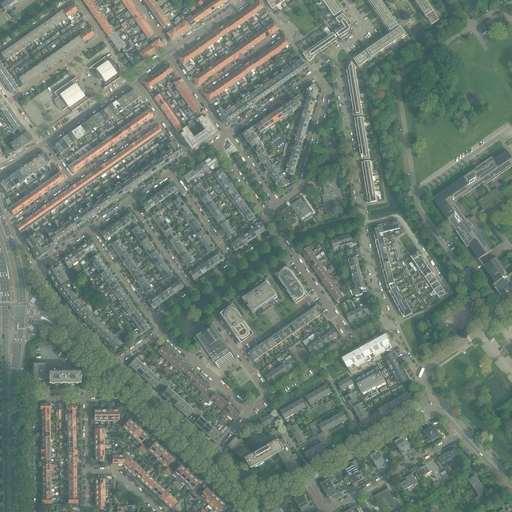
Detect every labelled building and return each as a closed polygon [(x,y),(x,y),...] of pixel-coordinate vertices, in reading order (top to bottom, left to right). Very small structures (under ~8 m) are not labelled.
[(132,1),(131,0),(125,0),(123,2),(124,4),(120,7),(121,9),(132,1)] [(155,1),(148,6),(151,10),(162,2),(160,0),(156,3),(155,1)] [(215,0),(212,0),(211,1),(216,9),(220,6),(215,0)] [(267,0),(266,1),(267,2),(272,9),(276,6),(271,0),(267,0)] [(330,0),(325,4),(328,8),(335,3),(332,0),(330,0)] [(390,15),(390,14),(391,13),(385,6),(384,6),(384,5),(385,5),(381,0),(367,0),(390,31),(398,26),(399,25),(397,23),(396,23),(395,22),(396,22),(391,14),(390,15)] [(415,0),(422,11),(432,25),(439,20),(430,6),(429,6),(430,5),(428,2),(427,2),(425,0),(415,0)] [(10,8),(5,1),(0,4),(5,11),(10,8)] [(135,4),(132,1),(121,9),(122,10),(126,8),(128,9),(135,4)] [(211,1),(207,4),(212,12),(216,9),(211,1)] [(259,1),(255,4),(259,11),(262,9),(264,12),(266,10),(259,1)] [(162,2),(151,10),(153,13),(160,8),(159,7),(163,4),(162,2)] [(95,3),(89,8),(92,13),(98,8),(95,3)] [(328,8),(331,12),(338,7),(335,3),(328,8)] [(135,4),(128,9),(129,11),(125,14),(126,16),(137,8),(135,4)] [(207,4),(203,7),(208,15),(212,12),(207,4)] [(250,8),(255,14),(257,12),(259,15),(261,14),(259,11),(255,4),(250,8)] [(73,5),(68,8),(72,14),(77,11),(73,5)] [(160,8),(153,13),(156,17),(167,9),(165,7),(161,10),(160,8)] [(203,7),(199,9),(204,17),(208,15),(203,7)] [(338,7),(331,12),(334,16),(341,12),(338,7)] [(68,8),(63,12),(67,18),(72,14),(68,8)] [(102,13),(98,8),(92,13),(95,18),(102,13)] [(140,12),(137,8),(126,16),(127,18),(132,15),(133,17),(140,12)] [(250,8),(246,11),(253,20),(254,19),(252,17),(255,15),(255,14),(250,8)] [(164,14),(168,11),(167,9),(156,17),(158,21),(165,16),(164,14)] [(199,9),(195,12),(200,20),(204,17),(199,9)] [(246,11),(241,14),(246,21),(249,19),(251,22),(253,20),(246,11)] [(133,17),(134,18),(130,21),(131,23),(142,15),(140,12),(133,17)] [(195,12),(191,15),(196,23),(200,20),(195,12)] [(102,13),(95,18),(99,23),(105,18),(107,17),(105,15),(103,16),(102,13)] [(241,14),(237,18),(244,27),(245,26),(243,23),(246,21),(241,14)] [(342,14),(335,19),(338,23),(345,18),(342,14)] [(145,19),(142,15),(131,23),(132,25),(137,22),(138,24),(145,19)] [(166,18),(165,16),(158,21),(161,24),(172,16),(171,15),(166,18)] [(191,15),(186,18),(192,26),(195,24),(196,24),(196,23),(191,15)] [(172,16),(161,24),(163,28),(170,23),(169,21),(173,18),(172,16)] [(184,16),(182,18),(185,22),(183,23),(188,30),(192,27),(184,16)] [(105,18),(99,23),(102,28),(109,23),(105,18)] [(237,18),(232,21),(237,27),(240,26),(242,28),(244,27),(237,18)] [(347,30),(349,29),(348,26),(350,25),(345,18),(338,23),(341,27),(339,29),(344,36),(348,33),(347,30)] [(138,24),(139,26),(135,29),(136,31),(147,23),(145,19),(138,24)] [(271,21),(272,24),(270,26),(275,32),(279,29),(272,20),(271,21)] [(489,29),(489,30),(492,34),(506,25),(502,20),(489,29)] [(178,21),(176,22),(184,33),(188,30),(183,23),(181,25),(178,21)] [(234,29),(237,27),(232,21),(228,24),(234,33),(236,32),(234,29)] [(176,22),(174,23),(177,27),(175,29),(180,36),(184,33),(176,22)] [(109,23),(102,28),(106,32),(112,28),(109,23)] [(150,26),(147,23),(136,31),(138,32),(142,29),(143,31),(150,26)] [(227,23),(223,26),(228,33),(230,31),(232,34),(234,33),(228,24),(227,23)] [(268,23),(266,24),(268,27),(265,29),(269,35),(270,36),(275,32),(270,26),(268,23)] [(144,33),(140,36),(141,38),(153,30),(150,26),(143,31),(144,33)] [(170,26),(169,27),(176,38),(180,36),(175,29),(173,30),(170,26)] [(223,26),(218,30),(225,39),(227,38),(225,35),(228,33),(223,26)] [(170,33),(168,34),(172,40),(174,40),(176,38),(169,27),(167,28),(170,33)] [(377,42),(372,45),(373,46),(369,49),(369,48),(364,51),(365,52),(354,60),(359,67),(401,38),(402,39),(406,36),(401,27),(386,37),(385,36),(381,40),(382,41),(378,43),(377,42)] [(112,28),(106,32),(109,37),(115,33),(112,28)] [(260,28),(258,29),(265,38),(269,35),(265,29),(265,28),(262,30),(260,28)] [(90,29),(85,32),(89,39),(94,35),(90,29)] [(257,30),(258,33),(256,35),(260,41),(265,38),(258,29),(257,30)] [(339,29),(335,32),(339,39),(344,36),(339,29)] [(155,34),(153,30),(141,38),(143,40),(147,37),(148,39),(149,38),(150,37),(155,34)] [(214,33),(219,39),(221,37),(223,40),(225,39),(218,30),(214,33)] [(85,32),(80,36),(84,42),(89,39),(85,32)] [(115,48),(114,48),(115,50),(116,49),(116,50),(117,49),(119,51),(126,46),(116,32),(115,33),(109,37),(108,38),(109,39),(108,39),(109,41),(110,41),(111,40),(112,42),(111,43),(112,44),(111,44),(112,45),(113,45),(114,44),(115,46),(114,47),(115,48)] [(214,33),(210,36),(216,46),(218,45),(216,42),(219,40),(219,39),(214,33)] [(332,33),(328,36),(333,43),(337,40),(332,33)] [(155,34),(150,37),(152,39),(153,38),(160,49),(163,47),(164,46),(159,40),(157,41),(155,37),(157,36),(155,34)] [(251,34),(249,35),(256,44),(260,41),(256,35),(253,37),(251,34)] [(249,39),(247,41),(251,48),(256,44),(249,35),(248,36),(249,39)] [(210,36),(205,40),(210,46),(213,44),(215,47),(216,46),(210,36)] [(328,36),(324,39),(329,46),(333,43),(328,36)] [(150,37),(149,38),(151,40),(154,44),(152,45),(157,52),(160,49),(153,38),(152,39),(150,37)] [(285,38),(280,41),(285,47),(288,46),(289,48),(291,47),(285,38)] [(70,41),(71,42),(75,49),(78,47),(79,47),(74,40),(73,39),(70,41)] [(324,39),(319,42),(324,49),(329,46),(324,39)] [(205,40),(201,43),(207,52),(209,51),(207,48),(210,46),(205,40)] [(240,42),(241,42),(247,51),(251,48),(247,41),(244,43),(242,40),(240,42)] [(276,44),(276,45),(280,51),(283,49),(285,51),(287,50),(285,47),(280,41),(276,44)] [(147,42),(145,44),(153,55),(157,52),(152,45),(150,47),(147,42)] [(241,46),(238,48),(243,55),(247,51),(241,42),(239,43),(241,46)] [(319,42),(315,45),(320,52),(324,49),(319,42)] [(201,43),(196,46),(201,53),(204,51),(206,53),(207,52),(201,43)] [(130,44),(122,50),(134,68),(140,64),(132,52),(128,55),(126,51),(132,47),(130,44)] [(145,44),(143,45),(146,49),(144,50),(149,57),(153,55),(145,44)] [(280,56),(278,53),(281,51),(280,51),(276,45),(272,48),(278,57),(280,56)] [(315,45),(311,48),(316,55),(320,52),(315,45)] [(200,57),(198,55),(201,53),(196,46),(192,49),(198,58),(200,57)] [(233,47),(232,48),(238,58),(243,55),(238,48),(235,50),(233,47)] [(137,49),(139,52),(145,60),(149,57),(144,50),(142,52),(139,48),(137,49)] [(232,52),(229,54),(233,60),(234,61),(238,58),(232,48),(230,50),(232,52)] [(272,48),(267,51),(272,57),(275,56),(276,58),(278,57),(272,48)] [(311,48),(307,51),(312,58),(316,55),(311,48)] [(137,49),(132,52),(140,64),(145,60),(139,52),(137,49)] [(192,49),(187,52),(191,58),(192,59),(195,57),(197,60),(198,58),(192,49)] [(271,62),(269,59),(272,57),(267,51),(263,54),(269,63),(271,62)] [(307,51),(302,54),(307,61),(308,61),(308,62),(312,59),(312,58),(307,51)] [(189,60),(191,58),(187,52),(182,55),(188,63),(189,64),(191,63),(189,60)] [(224,53),(222,54),(229,63),(233,60),(229,54),(226,55),(224,53)] [(222,58),(220,60),(224,67),(229,63),(222,54),(221,55),(222,58)] [(263,54),(258,57),(263,64),(265,62),(267,65),(269,63),(263,54)] [(179,57),(179,59),(188,72),(192,69),(195,67),(193,65),(191,67),(190,66),(187,68),(185,65),(188,63),(182,55),(179,57)] [(96,70),(97,70),(96,71),(98,73),(97,74),(97,75),(98,76),(98,77),(99,78),(100,79),(100,80),(101,80),(102,79),(104,82),(105,81),(105,82),(105,83),(105,84),(105,85),(105,86),(104,87),(104,88),(104,89),(120,78),(120,77),(119,78),(116,73),(118,72),(118,71),(118,72),(118,70),(117,70),(117,69),(117,68),(116,67),(116,66),(115,65),(114,64),(114,63),(113,63),(112,62),(111,61),(110,61),(111,61),(110,61),(108,63),(105,58),(106,57),(105,57),(89,68),(89,69),(89,68),(91,69),(92,69),(93,69),(95,69),(96,69),(96,70)] [(260,66),(263,64),(258,57),(254,60),(260,69),(260,70),(262,68),(260,66)] [(215,59),(213,60),(220,70),(224,67),(220,60),(217,62),(215,59)] [(295,59),(293,60),(301,71),(303,69),(304,69),(305,68),(306,67),(301,60),(297,62),(295,59)] [(211,62),(213,64),(211,66),(215,73),(220,70),(213,60),(211,62)] [(253,60),(249,63),(253,69),(256,68),(258,70),(260,69),(254,60),(253,60)] [(291,61),(294,64),(291,66),(296,74),(297,74),(299,73),(299,72),(301,71),(293,60),(291,61)] [(283,61),(281,62),(284,66),(292,77),(294,76),(296,75),(296,74),(291,66),(288,68),(286,65),(283,61)] [(346,67),(346,68),(347,70),(355,69),(356,68),(351,61),(348,64),(347,64),(347,65),(347,66),(346,66),(346,67)] [(251,71),(253,69),(249,63),(244,66),(251,75),(252,74),(251,71)] [(169,65),(165,67),(172,76),(176,73),(170,65),(169,65)] [(206,65),(204,67),(211,76),(215,73),(211,66),(208,68),(206,65)] [(244,66),(239,69),(240,70),(244,76),(247,74),(249,77),(251,75),(244,66)] [(282,68),(284,71),(281,73),(287,81),(287,80),(288,80),(289,79),(292,77),(284,66),(282,68)] [(165,67),(161,70),(161,71),(165,77),(168,75),(170,78),(172,76),(165,67)] [(204,67),(202,68),(204,71),(201,73),(202,73),(206,79),(211,76),(204,67)] [(242,78),(245,76),(244,76),(240,70),(235,73),(242,82),(244,81),(242,78)] [(163,79),(166,77),(165,77),(161,71),(157,74),(163,83),(165,82),(163,79)] [(196,74),(197,76),(202,83),(207,80),(206,79),(202,73),(199,75),(197,72),(196,74)] [(276,72),(274,73),(282,84),(284,82),(285,82),(286,82),(286,81),(287,81),(281,73),(278,75),(276,72)] [(21,75),(22,77),(27,84),(30,82),(25,75),(24,73),(21,75)] [(235,73),(231,76),(236,83),(238,81),(240,84),(242,82),(235,73)] [(275,78),(272,80),(277,87),(278,87),(280,86),(280,85),(282,84),(274,73),(272,74),(275,78)] [(157,74),(152,77),(156,83),(157,84),(160,82),(161,84),(163,83),(157,74)] [(193,75),(191,77),(197,85),(199,85),(202,83),(197,76),(195,78),(193,75)] [(156,88),(154,85),(156,83),(152,77),(152,76),(147,79),(152,86),(154,89),(156,88)] [(233,85),(236,83),(231,76),(226,79),(233,89),(235,87),(233,85)] [(58,97),(54,100),(55,100),(55,101),(55,102),(55,103),(56,104),(56,105),(57,106),(58,107),(58,108),(59,109),(60,109),(61,110),(62,111),(69,106),(73,111),(72,111),(72,112),(91,98),(90,98),(89,98),(88,97),(87,97),(86,97),(85,97),(84,96),(84,95),(83,93),(84,92),(83,91),(83,90),(82,89),(82,88),(81,87),(80,87),(80,86),(78,87),(77,85),(76,85),(76,84),(76,83),(76,82),(76,80),(76,79),(77,78),(77,77),(54,93),(54,94),(55,93),(58,97)] [(170,84),(171,86),(174,84),(176,87),(182,83),(183,82),(179,78),(175,81),(170,84)] [(144,82),(144,84),(149,92),(151,91),(149,88),(152,86),(147,79),(144,82)] [(226,79),(222,82),(227,89),(229,87),(231,90),(233,89),(226,79)] [(267,79),(265,80),(272,91),(275,89),(277,88),(277,87),(272,80),(269,82),(267,79)] [(263,81),(265,84),(262,86),(268,94),(269,94),(270,93),(270,92),(272,91),(265,80),(263,81)] [(308,92),(316,95),(317,91),(311,81),(304,86),(306,90),(307,90),(308,91),(308,92)] [(226,94),(224,91),(227,89),(222,82),(217,86),(224,95),(226,94)] [(177,90),(175,92),(176,94),(185,87),(182,83),(176,87),(175,87),(177,90)] [(268,94),(262,86),(259,88),(257,85),(255,86),(263,97),(265,96),(266,96),(267,95),(267,94),(268,94)] [(217,86),(213,89),(217,95),(218,95),(220,93),(222,96),(224,95),(217,86)] [(256,91),(253,93),(258,101),(259,100),(261,99),(263,97),(255,86),(253,88),(256,91)] [(180,94),(182,96),(188,92),(185,87),(176,94),(177,96),(180,94)] [(213,88),(208,91),(213,98),(215,101),(216,99),(215,97),(217,95),(213,89),(213,88)] [(136,101),(139,105),(140,106),(144,102),(141,97),(135,90),(133,89),(130,92),(136,101)] [(210,100),(213,98),(208,91),(204,94),(204,95),(210,104),(212,102),(210,100)] [(130,92),(125,95),(132,104),(134,108),(139,105),(136,101),(130,92)] [(182,96),(184,99),(181,101),(182,103),(192,96),(188,92),(182,96)] [(248,92),(246,93),(253,104),(256,102),(257,101),(258,101),(253,93),(250,95),(248,92)] [(161,93),(154,98),(157,103),(164,98),(161,93)] [(246,93),(244,94),(246,98),(243,100),(249,107),(250,107),(251,106),(251,105),(253,104),(246,93)] [(125,95),(121,98),(127,107),(130,111),(134,108),(132,104),(125,95)] [(301,99),(299,95),(291,100),(296,107),(299,105),(298,103),(300,102),(299,100),(301,99)] [(186,103),(188,105),(195,101),(192,96),(182,103),(183,105),(186,103)] [(127,107),(121,98),(116,101),(126,115),(129,113),(125,108),(127,107)] [(164,98),(157,103),(160,107),(167,102),(164,98)] [(238,98),(236,100),(244,110),(246,109),(247,109),(248,108),(248,107),(249,107),(243,100),(240,102),(238,98)] [(237,104),(234,106),(239,114),(240,114),(242,113),(242,112),(244,110),(236,100),(235,101),(237,104)] [(291,100),(286,104),(292,111),(296,108),(296,107),(291,100)] [(116,101),(112,104),(118,113),(121,111),(124,116),(126,115),(116,101)] [(195,101),(188,105),(190,108),(187,110),(188,112),(198,105),(195,101)] [(167,102),(160,107),(163,111),(170,106),(167,102)] [(112,104),(107,108),(117,122),(122,118),(118,113),(112,104)] [(286,104),(282,107),(287,114),(292,111),(286,104)] [(198,105),(188,112),(190,114),(192,112),(194,115),(195,114),(201,110),(198,105)] [(219,105),(214,109),(224,124),(230,121),(224,112),(219,105)] [(229,105),(227,106),(228,108),(235,117),(237,116),(239,115),(239,114),(234,106),(231,108),(229,105)] [(173,110),(170,106),(163,111),(166,115),(173,110)] [(282,107),(277,110),(283,117),(287,114),(282,107)] [(114,121),(113,121),(114,123),(117,122),(107,108),(103,111),(109,120),(112,118),(114,121)] [(228,108),(226,109),(226,110),(224,112),(230,121),(230,120),(231,120),(232,119),(235,117),(228,108)] [(144,113),(149,120),(153,117),(153,115),(149,109),(144,113)] [(197,117),(194,119),(196,120),(205,114),(202,109),(201,110),(195,114),(197,117)] [(173,110),(166,115),(169,120),(176,115),(173,110)] [(277,110),(273,113),(278,121),(283,117),(277,110)] [(11,111),(4,115),(3,117),(5,120),(13,114),(11,111)] [(103,111),(98,114),(105,123),(107,121),(110,124),(111,123),(109,120),(103,111)] [(144,113),(140,116),(145,123),(149,120),(144,113)] [(273,113),(268,116),(274,124),(278,121),(273,113)] [(7,123),(9,122),(16,117),(13,114),(5,120),(7,123)] [(98,114),(94,117),(104,131),(108,128),(105,123),(98,114)] [(195,121),(197,124),(190,128),(191,130),(187,133),(184,128),(178,133),(179,133),(180,135),(187,145),(187,146),(191,152),(192,153),(218,135),(218,133),(214,127),(213,127),(206,117),(204,115),(205,114),(196,120),(195,121)] [(179,119),(176,115),(169,120),(172,124),(179,119)] [(140,116),(136,119),(141,126),(145,123),(140,116)] [(268,116),(264,119),(269,127),(274,124),(268,116)] [(94,117),(89,120),(99,134),(104,131),(94,117)] [(136,119),(132,122),(137,129),(141,126),(136,119)] [(179,119),(172,124),(175,128),(182,123),(179,119)] [(264,119),(259,122),(265,130),(269,127),(264,119)] [(96,135),(94,136),(95,137),(99,134),(89,120),(85,124),(90,131),(93,130),(96,135)] [(132,122),(127,125),(132,132),(137,129),(132,122)] [(259,122),(255,126),(257,129),(260,133),(265,130),(259,122)] [(182,123),(175,128),(178,133),(184,128),(185,128),(182,123)] [(88,133),(90,131),(85,124),(80,127),(87,137),(89,135),(88,133)] [(127,125),(123,128),(128,135),(132,132),(127,125)] [(159,125),(155,128),(160,135),(165,132),(160,126),(159,125)] [(22,126),(18,129),(22,135),(23,135),(28,143),(31,141),(32,140),(22,126)] [(80,127),(76,130),(81,138),(84,136),(85,138),(87,137),(80,127)] [(123,128),(119,130),(124,138),(128,135),(123,128)] [(155,128),(151,131),(156,138),(160,135),(155,128)] [(253,134),(253,133),(252,132),(250,129),(242,134),(245,139),(253,134)] [(79,139),(81,138),(76,130),(71,133),(77,141),(78,143),(80,142),(79,139)] [(119,130),(115,133),(120,141),(124,138),(119,130)] [(151,131),(147,134),(152,141),(156,138),(151,131)] [(337,142),(336,132),(322,134),(323,134),(324,140),(326,140),(327,149),(325,150),(326,155),(331,154),(332,154),(333,154),(336,153),(335,148),(334,142),(335,142),(337,142)] [(74,143),(77,141),(71,133),(67,136),(74,147),(76,145),(74,143)] [(115,133),(111,136),(115,144),(120,141),(115,133)] [(285,143),(286,139),(282,133),(281,134),(276,137),(274,139),(269,143),(278,155),(282,153),(285,143)] [(147,134),(143,137),(148,144),(152,141),(147,134)] [(253,134),(245,139),(249,143),(256,138),(253,134)] [(22,135),(17,139),(17,137),(16,135),(14,137),(22,147),(28,143),(23,135),(22,135)] [(68,147),(70,145),(72,148),(74,147),(67,136),(62,139),(68,147)] [(111,136),(106,139),(111,147),(115,144),(111,136)] [(14,137),(12,138),(14,140),(15,141),(10,144),(15,152),(22,147),(14,137)] [(143,137),(138,140),(143,147),(148,144),(143,137)] [(256,138),(249,143),(252,148),(259,143),(256,138)] [(65,151),(69,148),(68,147),(62,139),(58,143),(66,154),(68,153),(67,151),(66,151),(65,151)] [(106,139),(102,142),(107,149),(111,147),(106,139)] [(138,140),(134,143),(139,150),(143,147),(138,140)] [(102,142),(98,145),(103,152),(107,149),(102,142)] [(183,158),(181,155),(172,142),(167,146),(169,150),(175,158),(176,158),(178,161),(183,158)] [(54,145),(54,147),(63,160),(68,156),(66,154),(58,143),(54,145)] [(134,143),(130,146),(135,153),(139,150),(134,143)] [(259,143),(252,148),(255,152),(262,147),(259,143)] [(98,145),(94,148),(99,155),(103,152),(98,145)] [(130,146),(126,149),(131,156),(135,153),(130,146)] [(264,150),(265,149),(263,147),(262,147),(255,152),(258,157),(265,152),(264,150)] [(94,148),(89,151),(94,158),(99,155),(94,148)] [(126,149),(121,152),(126,159),(131,156),(126,149)] [(175,158),(169,150),(167,152),(166,151),(164,152),(171,162),(173,160),(174,160),(175,159),(175,158)] [(89,151),(85,154),(90,161),(94,158),(89,151)] [(163,156),(161,157),(166,165),(167,165),(168,164),(169,163),(171,162),(164,152),(163,151),(161,152),(163,156)] [(433,198),(467,247),(469,246),(479,259),(492,250),(471,221),(487,210),(492,218),(510,206),(497,188),(492,192),(487,184),(511,166),(511,157),(507,151),(494,160),(492,158),(433,198)] [(46,153),(44,152),(41,155),(47,164),(48,163),(50,162),(53,167),(55,165),(46,153)] [(121,152),(117,155),(122,162),(126,159),(121,152)] [(265,152),(258,157),(259,158),(258,159),(260,161),(268,156),(265,152)] [(85,154),(81,157),(86,164),(90,161),(85,154)] [(41,155),(36,158),(42,167),(43,166),(46,165),(48,167),(50,166),(48,163),(47,164),(41,155)] [(117,155),(113,158),(118,165),(122,162),(117,155)] [(210,156),(210,157),(208,158),(215,168),(217,170),(220,168),(220,167),(220,166),(220,165),(213,155),(212,155),(210,156)] [(156,156),(154,157),(161,168),(164,167),(165,166),(166,165),(161,157),(158,159),(156,156)] [(268,156),(260,161),(262,164),(262,163),(263,165),(271,160),(268,156)] [(81,157),(77,160),(82,167),(86,164),(81,157)] [(154,157),(152,159),(154,162),(151,164),(157,171),(158,171),(159,170),(161,168),(154,157)] [(45,169),(43,166),(42,167),(36,158),(32,161),(38,170),(39,170),(41,168),(43,170),(45,169)] [(113,158),(109,161),(114,168),(118,165),(113,158)] [(205,159),(206,160),(204,161),(212,173),(214,172),(213,170),(215,168),(208,158),(205,159)] [(77,160),(72,163),(77,170),(82,167),(77,160)] [(271,160),(263,165),(265,166),(264,167),(266,169),(273,164),(271,160)] [(32,161),(27,164),(34,173),(37,171),(39,174),(40,173),(41,172),(39,170),(38,170),(32,161)] [(109,161),(105,164),(110,170),(114,168),(109,161)] [(200,164),(208,176),(212,173),(204,161),(202,162),(200,163),(200,164)] [(157,171),(151,164),(149,166),(146,162),(145,164),(152,175),(154,173),(155,173),(156,172),(157,171)] [(72,163),(68,166),(72,173),(74,173),(77,170),(72,163)] [(36,175),(34,173),(27,164),(23,167),(29,176),(30,176),(32,174),(34,177),(36,175)] [(105,164),(100,167),(105,173),(110,170),(105,164)] [(145,168),(142,170),(147,178),(148,178),(150,177),(150,176),(152,175),(145,164),(143,165),(145,168)] [(197,166),(195,167),(204,179),(208,176),(200,164),(199,164),(197,166)] [(273,164),(266,169),(267,172),(268,171),(269,173),(276,168),(273,164)] [(30,180),(32,178),(30,176),(29,176),(23,167),(18,171),(25,180),(25,179),(28,177),(30,180)] [(100,167),(96,169),(101,176),(105,173),(100,167)] [(204,179),(195,167),(192,168),(193,169),(191,170),(199,182),(204,179)] [(286,169),(289,170),(288,175),(293,176),(295,169),(287,167),(286,169)] [(276,168),(269,173),(270,175),(271,178),(279,172),(276,168)] [(96,169),(92,172),(97,179),(101,176),(96,169)] [(137,169),(135,170),(143,181),(145,180),(146,180),(147,179),(147,178),(142,170),(139,172),(137,169)] [(220,169),(213,174),(216,179),(223,174),(222,172),(222,171),(221,170),(220,169)] [(135,170),(133,172),(135,175),(133,177),(138,185),(139,184),(140,183),(141,183),(143,181),(135,170)] [(187,172),(187,173),(195,185),(199,182),(191,170),(190,171),(189,171),(187,172)] [(25,183),(27,182),(25,179),(25,180),(18,171),(14,174),(20,183),(21,182),(23,180),(25,183)] [(55,175),(60,182),(64,180),(64,178),(60,172),(55,175)] [(92,172),(88,175),(93,182),(97,179),(92,172)] [(279,172),(271,178),(273,180),(274,180),(275,181),(282,176),(279,172)] [(183,175),(183,176),(182,176),(188,185),(187,186),(189,189),(195,185),(187,173),(185,174),(183,175)] [(14,174),(9,177),(16,186),(16,185),(19,184),(21,186),(23,185),(21,182),(20,183),(14,174)] [(227,178),(226,178),(226,177),(225,176),(223,174),(216,179),(219,183),(227,178)] [(55,175),(51,178),(56,185),(60,182),(55,175)] [(88,175),(83,178),(88,185),(93,182),(88,175)] [(128,176),(126,177),(133,188),(135,186),(136,186),(137,185),(138,185),(133,177),(130,179),(128,176)] [(276,183),(275,183),(277,186),(285,180),(282,176),(275,181),(276,183)] [(16,189),(18,188),(16,185),(16,186),(9,177),(5,180),(11,189),(12,188),(14,187),(16,189)] [(126,177),(124,178),(126,182),(123,184),(129,191),(130,191),(131,190),(131,189),(133,188),(126,177)] [(51,178),(47,181),(52,188),(56,185),(51,178)] [(83,178),(79,181),(84,188),(88,185),(83,178)] [(227,178),(219,183),(222,188),(230,183),(228,181),(228,180),(228,179),(227,179),(227,178)] [(285,180),(277,186),(279,188),(280,189),(284,186),(285,187),(287,186),(286,185),(290,182),(291,181),(292,179),(288,178),(285,180)] [(332,195),(333,200),(332,200),(332,205),(342,203),(342,204),(342,203),(341,199),(342,199),(342,198),(341,198),(340,190),(338,191),(336,182),(336,178),(338,178),(330,179),(332,193),(333,193),(332,193),(333,193),(334,195),(332,195)] [(326,198),(323,199),(324,199),(326,211),(326,210),(330,209),(330,207),(330,205),(332,205),(332,200),(333,200),(332,195),(334,195),(333,193),(332,193),(333,193),(332,193),(330,179),(322,180),(322,181),(323,180),(325,194),(326,198)] [(5,180),(0,183),(6,192),(10,190),(12,193),(14,191),(12,188),(11,189),(5,180)] [(47,181),(43,184),(48,191),(52,188),(47,181)] [(79,181),(75,184),(80,191),(84,188),(79,181)] [(118,182),(116,184),(124,194),(126,193),(127,193),(128,192),(128,191),(129,191),(123,184),(121,185),(118,182)] [(194,190),(195,192),(202,187),(199,183),(193,188),(194,190)] [(232,187),(232,186),(232,185),(231,185),(230,183),(222,188),(225,192),(233,187),(232,187)] [(43,184),(39,187),(44,194),(48,191),(43,184)] [(75,184),(71,187),(76,194),(80,191),(75,184)] [(117,188),(114,190),(119,198),(120,197),(122,196),(124,194),(116,184),(114,185),(117,188)] [(167,187),(172,194),(175,192),(175,193),(177,192),(172,184),(171,184),(170,184),(168,185),(168,186),(167,187)] [(39,187),(34,190),(39,197),(44,194),(39,187)] [(71,187),(67,190),(72,197),(76,194),(71,187)] [(165,188),(163,190),(168,197),(172,194),(167,187),(166,187),(165,188)] [(202,187),(195,192),(197,195),(197,194),(198,196),(205,191),(202,187)] [(235,190),(235,189),(234,188),(233,188),(233,187),(225,192),(228,197),(236,192),(235,190)] [(119,198),(114,190),(111,192),(109,189),(107,190),(115,201),(117,199),(119,198)] [(34,190),(30,193),(35,200),(39,197),(34,190)] [(67,190),(62,193),(67,200),(72,197),(67,190)] [(105,191),(107,195),(105,197),(110,204),(111,204),(112,203),(112,202),(115,201),(107,190),(105,191)] [(160,191),(159,193),(164,200),(168,197),(163,190),(162,190),(161,191),(160,191)] [(198,196),(199,197),(201,200),(207,195),(205,191),(198,196)] [(238,194),(238,193),(237,192),(236,192),(228,197),(232,201),(239,196),(238,194)] [(30,193),(26,196),(31,203),(35,200),(30,193)] [(62,193),(58,196),(63,203),(67,200),(62,193)] [(155,195),(154,196),(159,203),(164,200),(159,193),(157,194),(156,194),(155,195)] [(100,195),(98,197),(105,207),(107,206),(108,206),(109,205),(109,204),(110,204),(105,197),(102,198),(100,195)] [(207,195),(201,200),(202,202),(203,202),(204,203),(210,199),(213,197),(212,195),(209,197),(207,195)] [(26,196),(22,199),(27,206),(31,203),(26,196)] [(58,196),(54,199),(59,206),(63,203),(58,196)] [(152,197),(150,199),(155,206),(157,208),(159,207),(157,204),(159,203),(154,196),(153,196),(152,197)] [(239,196),(232,201),(235,206),(242,200),(242,199),(241,198),(240,198),(239,196)] [(96,198),(98,201),(95,203),(101,211),(101,210),(102,210),(103,209),(105,207),(98,197),(96,198)] [(179,198),(173,202),(170,204),(172,206),(174,204),(175,206),(182,201),(181,199),(180,199),(179,198)] [(22,199),(17,202),(22,209),(27,206),(22,199)] [(54,199),(50,202),(55,209),(59,206),(54,199)] [(146,201),(146,202),(151,209),(155,206),(150,199),(148,200),(147,201),(146,201)] [(204,203),(205,205),(204,205),(206,207),(213,202),(210,199),(204,203)] [(291,206),(298,216),(302,213),(304,217),(311,212),(308,209),(309,209),(308,208),(307,206),(306,207),(301,199),(291,206)] [(242,200),(235,206),(238,210),(245,205),(244,203),(244,202),(243,201),(242,201),(242,200)] [(185,205),(184,204),(182,201),(175,206),(178,210),(185,205)] [(213,202),(206,207),(208,210),(208,209),(209,211),(215,206),(222,202),(221,201),(217,203),(216,203),(214,204),(213,202)] [(17,202),(13,205),(18,212),(22,209),(17,202)] [(50,202),(45,205),(50,212),(55,209),(50,202)] [(90,202),(88,203),(96,214),(98,212),(99,212),(100,212),(100,211),(101,211),(95,203),(93,205),(90,202)] [(142,204),(141,205),(147,213),(149,211),(148,210),(151,209),(146,202),(145,202),(144,202),(143,203),(142,204)] [(89,208),(86,210),(91,217),(92,217),(94,216),(94,215),(96,214),(88,203),(86,204),(89,208)] [(13,205),(9,208),(14,215),(18,212),(13,205)] [(45,205),(41,208),(46,215),(50,212),(45,205)] [(185,205),(178,210),(176,212),(177,213),(179,212),(181,214),(188,209),(186,207),(185,205)] [(245,205),(238,210),(241,214),(248,209),(248,208),(247,207),(246,207),(245,205)] [(215,206),(209,211),(210,213),(211,213),(212,215),(218,210),(215,206)] [(288,222),(287,222),(288,223),(290,226),(296,222),(294,219),(298,216),(291,206),(281,212),(287,220),(286,220),(288,222)] [(41,208),(37,211),(42,218),(46,215),(41,208)] [(81,208),(79,210),(87,221),(87,220),(89,219),(91,218),(91,217),(86,210),(83,211),(81,208)] [(189,211),(188,209),(181,214),(183,217),(190,213),(189,211)] [(248,209),(241,214),(244,219),(251,214),(250,212),(250,211),(249,210),(248,210),(248,209)] [(79,214),(77,216),(82,224),(83,224),(84,223),(84,222),(87,221),(79,210),(77,211),(79,214)] [(213,216),(212,216),(214,219),(221,214),(218,210),(212,215),(213,216)] [(37,211),(33,214),(38,221),(42,218),(37,211)] [(127,215),(126,215),(131,222),(134,220),(134,222),(136,220),(131,212),(130,213),(129,213),(127,214),(127,215)] [(152,217),(153,218),(153,219),(155,221),(162,216),(159,212),(152,217)] [(190,213),(183,217),(181,219),(182,221),(185,219),(186,221),(193,216),(191,214),(190,213)] [(33,214),(29,217),(34,224),(38,221),(33,214)] [(221,214),(214,219),(215,221),(216,221),(217,222),(223,218),(226,216),(225,214),(222,216),(221,214)] [(251,214),(244,219),(247,223),(254,218),(254,217),(253,216),(251,214)] [(72,215),(70,216),(77,227),(79,226),(80,226),(81,225),(82,224),(77,216),(74,218),(72,215)] [(124,217),(122,218),(127,225),(131,222),(126,215),(126,216),(125,216),(124,216),(124,217)] [(70,221),(67,223),(73,230),(74,230),(75,229),(77,227),(70,216),(68,217),(70,221)] [(162,216),(155,221),(156,224),(157,223),(158,225),(165,220),(162,216)] [(193,216),(186,221),(187,223),(185,225),(186,227),(189,225),(195,220),(194,219),(193,216)] [(29,217),(24,220),(29,227),(34,224),(29,217)] [(119,220),(118,221),(123,228),(127,225),(122,218),(122,219),(121,219),(120,219),(119,220)] [(217,222),(218,224),(217,224),(219,226),(226,221),(223,218),(217,222)] [(24,220),(20,223),(25,230),(29,227),(24,220)] [(165,220),(158,225),(159,226),(159,227),(160,229),(168,224),(165,220)] [(197,223),(196,221),(195,221),(195,220),(189,225),(190,227),(187,228),(189,230),(191,229),(198,224),(197,223)] [(62,221),(60,223),(68,234),(70,232),(71,232),(72,231),(73,230),(67,223),(65,225),(62,221)] [(114,224),(113,224),(118,231),(123,228),(118,221),(116,222),(115,222),(114,223),(114,224)] [(226,221),(219,226),(221,228),(222,230),(229,225),(226,221)] [(255,224),(256,226),(261,233),(262,233),(263,233),(264,232),(264,231),(265,230),(260,222),(258,223),(257,223),(255,224)] [(20,223),(16,226),(21,233),(25,230),(20,223)] [(58,224),(61,227),(58,229),(63,237),(64,236),(66,236),(66,235),(68,234),(60,223),(58,224)] [(111,226),(109,227),(114,234),(118,231),(113,224),(113,225),(112,225),(111,225),(111,226)] [(168,224),(160,229),(162,232),(163,232),(164,233),(171,228),(168,224)] [(198,224),(191,229),(194,232),(201,228),(199,225),(199,226),(198,224)] [(383,224),(377,226),(378,228),(375,229),(376,232),(373,232),(375,240),(381,239),(380,234),(385,233),(383,224)] [(222,230),(223,231),(224,234),(231,229),(229,225),(222,230)] [(138,226),(131,231),(134,235),(141,230),(140,228),(139,228),(138,226)] [(256,226),(252,229),(257,236),(258,235),(259,235),(260,234),(261,233),(256,226)] [(105,230),(110,237),(114,234),(109,227),(107,228),(106,229),(105,230)] [(53,228),(51,229),(59,240),(61,239),(63,238),(63,237),(58,229),(55,231),(53,228)] [(165,235),(164,235),(166,237),(174,232),(171,228),(164,233),(165,235)] [(201,228),(194,232),(197,236),(203,232),(202,230),(201,228)] [(49,231),(51,234),(48,236),(49,237),(53,242),(54,243),(55,243),(56,242),(59,240),(51,229),(49,231)] [(231,229),(224,234),(226,236),(228,237),(234,233),(231,229)] [(252,229),(247,232),(252,239),(253,239),(255,238),(255,237),(257,236),(252,229)] [(107,239),(110,237),(105,230),(104,231),(103,231),(102,232),(101,233),(100,233),(106,241),(108,240),(107,239)] [(141,230),(134,235),(137,240),(144,235),(143,233),(141,230)] [(36,241),(37,240),(41,237),(37,232),(35,234),(25,240),(26,241),(27,243),(28,244),(31,242),(32,243),(33,243),(33,242),(35,240),(36,241)] [(174,232),(166,237),(168,240),(169,241),(176,236),(179,235),(178,233),(175,235),(174,232)] [(203,232),(197,236),(199,240),(206,235),(204,233),(203,232)] [(247,232),(243,235),(248,242),(250,241),(252,240),(252,239),(247,232)] [(235,233),(233,235),(237,240),(234,241),(239,248),(240,248),(241,248),(242,247),(244,245),(239,238),(235,233)] [(344,236),(346,245),(353,242),(352,240),(352,239),(350,234),(344,236)] [(144,235),(137,240),(140,244),(147,238),(145,236),(144,235)] [(206,235),(199,240),(198,241),(200,245),(202,244),(208,239),(207,238),(208,238),(206,235)] [(243,235),(239,238),(244,245),(245,245),(246,244),(248,242),(243,235)] [(169,241),(170,243),(172,246),(179,241),(176,236),(169,241)] [(344,236),(337,238),(340,247),(346,245),(344,236)] [(33,242),(33,243),(32,243),(31,242),(28,244),(32,249),(42,242),(42,243),(43,242),(43,241),(41,237),(37,240),(36,241),(35,240),(33,242)] [(149,241),(147,238),(140,244),(143,248),(150,243),(149,241)] [(337,238),(331,240),(333,249),(340,247),(337,238)] [(208,239),(202,244),(204,248),(211,243),(210,240),(209,241),(208,239)] [(112,247),(114,250),(121,245),(118,240),(111,245),(112,247)] [(88,241),(85,243),(91,252),(95,248),(90,241),(88,242),(88,241)] [(179,241),(172,246),(174,248),(175,250),(182,245),(179,241)] [(231,242),(229,243),(235,252),(236,251),(237,251),(238,250),(238,249),(239,248),(234,241),(232,243),(231,242)] [(32,249),(35,254),(38,258),(52,249),(47,243),(44,245),(42,243),(42,242),(32,249)] [(83,246),(81,247),(86,255),(91,252),(85,243),(82,245),(83,246)] [(150,243),(143,248),(146,252),(153,247),(151,244),(150,243)] [(212,245),(213,245),(211,243),(204,248),(202,249),(205,253),(207,252),(214,247),(212,245)] [(325,244),(322,246),(327,255),(330,253),(325,244)] [(121,245),(114,250),(115,252),(116,252),(117,254),(126,247),(124,246),(123,247),(121,245)] [(176,251),(178,254),(185,249),(182,245),(175,250),(176,251)] [(79,248),(76,250),(82,258),(86,255),(81,247),(79,248)] [(117,254),(118,255),(119,258),(127,253),(125,250),(127,249),(126,247),(117,254)] [(153,247),(146,252),(148,256),(155,251),(154,249),(155,249),(153,247)] [(302,252),(305,257),(312,252),(309,247),(302,252)] [(185,249),(178,254),(179,256),(180,256),(181,258),(188,253),(185,249)] [(73,252),(72,253),(77,261),(82,258),(76,250),(73,252)] [(155,251),(148,256),(151,260),(159,255),(157,253),(155,251)] [(214,253),(215,255),(220,262),(221,261),(222,261),(223,260),(224,259),(219,251),(217,252),(216,251),(214,253)] [(419,251),(411,256),(414,261),(421,256),(422,255),(419,251)] [(312,252),(305,257),(306,257),(309,261),(309,262),(316,257),(315,257),(312,252)] [(68,255),(69,255),(67,257),(73,265),(77,261),(72,253),(71,253),(68,255)] [(127,253),(119,258),(121,260),(122,260),(123,262),(130,257),(127,253)] [(182,259),(182,260),(183,262),(191,257),(188,253),(181,258),(182,259)] [(357,261),(357,258),(352,259),(350,253),(349,253),(346,254),(343,255),(344,261),(349,260),(350,267),(359,265),(358,264),(359,264),(357,261)] [(90,260),(88,261),(89,263),(92,262),(93,264),(100,259),(100,258),(99,257),(98,256),(97,255),(94,258),(90,260)] [(160,258),(160,257),(159,255),(151,260),(154,264),(161,259),(160,258)] [(215,255),(211,258),(216,265),(217,264),(218,264),(219,263),(219,262),(220,262),(215,255)] [(414,261),(412,262),(414,267),(424,260),(421,256),(414,261)] [(65,257),(62,259),(63,260),(62,260),(68,268),(73,265),(67,257),(66,258),(65,257)] [(123,262),(124,263),(123,264),(125,266),(133,261),(130,257),(123,262)] [(191,257),(183,262),(185,265),(185,264),(187,266),(194,261),(191,257)] [(309,262),(312,266),(312,267),(319,262),(315,257),(316,257),(309,262)] [(511,272),(509,275),(496,257),(483,266),(495,283),(492,284),(502,299),(511,291),(511,272)] [(211,258),(206,261),(211,268),(212,268),(213,268),(214,267),(214,266),(216,265),(211,258)] [(93,264),(94,266),(92,267),(93,269),(102,262),(102,261),(102,260),(101,259),(100,259),(93,264)] [(161,259),(154,264),(157,268),(164,263),(163,261),(162,261),(161,259)] [(424,260),(414,267),(417,271),(426,264),(424,260)] [(133,261),(125,266),(127,269),(127,268),(128,270),(135,265),(133,261)] [(206,261),(202,264),(207,271),(209,270),(211,269),(211,268),(206,261)] [(105,266),(105,265),(104,264),(103,264),(102,262),(93,269),(95,271),(97,269),(98,271),(105,266)] [(319,262),(312,267),(313,267),(316,271),(315,272),(316,272),(322,267),(319,262)] [(47,271),(48,272),(47,272),(49,275),(49,274),(50,276),(60,270),(62,268),(58,263),(54,266),(54,265),(51,267),(51,268),(50,269),(50,268),(48,269),(48,270),(47,271)] [(167,267),(166,266),(164,263),(157,268),(160,272),(167,267)] [(202,264),(198,267),(203,274),(204,274),(205,273),(205,272),(207,271),(202,264)] [(426,264),(417,271),(420,275),(421,275),(429,269),(426,264)] [(128,270),(130,271),(129,272),(131,274),(138,269),(135,265),(128,270)] [(288,265),(275,274),(296,304),(309,295),(288,265)] [(359,265),(350,267),(352,274),(360,272),(361,271),(359,268),(359,265)] [(105,266),(98,271),(99,273),(97,274),(98,276),(108,270),(107,269),(107,268),(106,267),(105,266)] [(167,267),(160,272),(163,276),(170,271),(168,269),(167,267)] [(198,267),(193,270),(198,277),(199,277),(200,277),(201,276),(201,275),(203,274),(198,267)] [(316,272),(319,276),(319,277),(326,272),(322,267),(323,267),(322,267),(316,272)] [(138,269),(131,274),(133,277),(134,278),(141,273),(138,269)] [(429,269),(421,275),(423,279),(432,273),(429,269)] [(50,277),(52,280),(54,282),(65,275),(63,272),(62,272),(60,270),(50,276),(50,277)] [(110,273),(109,271),(108,270),(98,276),(100,278),(102,276),(103,278),(110,274),(110,273)] [(190,271),(188,272),(194,280),(195,279),(196,280),(197,279),(198,278),(198,277),(193,270),(191,272),(190,271)] [(170,271),(163,276),(166,281),(173,276),(172,274),(170,271)] [(135,280),(137,283),(144,277),(142,275),(144,274),(143,272),(141,273),(134,278),(135,280)] [(329,277),(326,272),(319,277),(319,276),(321,278),(323,281),(322,281),(322,282),(329,277)] [(362,279),(363,278),(361,276),(360,272),(352,274),(354,282),(362,280),(362,279)] [(432,273),(423,279),(426,283),(435,277),(432,273)] [(110,274),(103,278),(104,280),(102,282),(104,284),(113,277),(112,276),(112,275),(111,274),(110,274)] [(65,275),(54,282),(55,285),(54,285),(57,288),(68,281),(66,278),(66,277),(65,275)] [(113,277),(104,284),(105,285),(107,284),(108,286),(115,281),(115,280),(114,279),(113,277)] [(144,277),(137,283),(138,285),(139,285),(140,286),(148,281),(149,280),(147,278),(146,280),(144,277)] [(329,277),(322,282),(323,282),(323,281),(325,284),(326,286),(333,282),(333,281),(332,282),(329,277)] [(435,277),(426,283),(429,287),(431,286),(438,281),(435,277)] [(177,282),(174,284),(179,291),(180,290),(181,290),(182,289),(182,288),(183,288),(178,280),(176,281),(177,282)] [(356,289),(351,290),(353,296),(361,294),(359,288),(364,287),(364,286),(365,286),(363,283),(362,280),(354,282),(356,289)] [(118,285),(117,283),(116,281),(115,281),(108,286),(110,288),(107,289),(109,291),(118,285)] [(141,288),(142,291),(150,286),(151,285),(148,281),(140,286),(141,288)] [(272,306),(280,301),(277,296),(271,288),(270,289),(269,287),(270,286),(266,281),(241,298),(245,303),(246,303),(247,305),(246,306),(252,313),(255,318),(263,312),(272,306)] [(438,281),(431,286),(434,290),(441,286),(438,281)] [(333,282),(326,286),(326,287),(326,286),(327,288),(330,291),(329,291),(336,287),(336,286),(336,287),(333,282)] [(394,282),(386,285),(389,291),(396,287),(394,282)] [(65,283),(58,289),(61,294),(60,294),(62,297),(63,297),(64,298),(71,292),(65,283)] [(174,284),(170,287),(175,294),(176,292),(177,293),(178,292),(178,291),(179,291),(174,284)] [(118,285),(109,291),(110,293),(112,291),(113,293),(120,288),(120,287),(120,286),(119,286),(118,285)] [(150,286),(142,291),(144,293),(145,293),(146,295),(153,290),(150,286)] [(396,287),(389,291),(391,296),(401,291),(398,286),(396,287)] [(434,290),(432,292),(435,296),(437,295),(444,290),(441,286),(434,290)] [(170,287),(165,290),(170,297),(171,296),(172,296),(173,295),(175,294),(170,287)] [(330,291),(333,296),(339,292),(340,292),(340,291),(339,292),(336,287),(329,291),(330,291)] [(115,295),(113,297),(114,298),(123,292),(122,291),(122,290),(121,289),(120,288),(113,293),(115,295)] [(444,290),(437,295),(440,299),(448,293),(445,289),(444,290)] [(165,290),(161,293),(166,300),(168,299),(170,298),(170,297),(165,290)] [(401,291),(391,296),(394,300),(403,295),(401,291)] [(65,299),(64,299),(66,302),(67,302),(71,306),(78,300),(71,292),(64,298),(65,299)] [(123,292),(114,298),(115,300),(117,299),(119,301),(126,296),(125,295),(125,293),(124,293),(123,292)] [(336,301),(343,297),(343,296),(339,292),(333,296),(336,301)] [(161,293),(157,296),(162,303),(162,302),(163,302),(164,302),(164,301),(166,300),(161,293)] [(403,295),(394,300),(396,305),(404,300),(404,301),(405,300),(406,300),(403,295)] [(120,303),(118,304),(119,306),(128,299),(127,298),(127,297),(127,296),(126,296),(119,301),(120,303)] [(157,296),(153,299),(157,306),(158,305),(159,305),(160,305),(160,304),(162,303),(157,296)] [(128,299),(119,306),(120,308),(122,306),(124,308),(131,303),(131,302),(130,301),(129,301),(128,299)] [(148,300),(147,301),(153,309),(154,308),(155,308),(156,307),(157,306),(153,299),(150,300),(149,299),(148,300)] [(74,310),(74,311),(76,314),(77,313),(78,314),(84,307),(78,300),(71,306),(74,310)] [(404,300),(396,305),(399,309),(407,304),(405,300),(404,301),(404,300)] [(131,303),(124,308),(125,310),(123,311),(124,313),(133,307),(132,305),(132,304),(131,303)] [(369,303),(364,306),(367,313),(373,311),(369,303)] [(407,304),(399,309),(401,313),(410,309),(407,304)] [(232,305),(219,314),(240,343),(253,334),(232,305)] [(318,311),(319,310),(316,305),(309,310),(316,319),(321,315),(318,311)] [(79,315),(78,316),(81,318),(85,322),(91,315),(90,313),(91,312),(86,306),(84,307),(78,314),(79,315)] [(364,306),(358,309),(361,316),(367,313),(364,306)] [(133,307),(124,313),(125,315),(127,313),(129,315),(136,310),(136,309),(135,308),(134,308),(133,307)] [(358,309),(352,312),(355,319),(361,316),(358,309)] [(410,309),(401,313),(404,318),(409,315),(412,313),(410,309)] [(138,313),(138,312),(137,311),(136,311),(136,310),(129,315),(130,317),(128,319),(129,321),(130,320),(139,314),(138,313)] [(309,310),(305,313),(311,322),(316,319),(309,310)] [(352,312),(346,315),(349,322),(355,319),(352,312)] [(305,313),(300,316),(306,325),(311,322),(305,313)] [(145,323),(146,322),(144,320),(143,321),(140,317),(141,316),(140,314),(139,314),(130,320),(137,329),(134,331),(138,335),(142,332),(143,333),(145,332),(144,331),(148,328),(149,327),(147,325),(146,325),(145,323)] [(87,324),(86,324),(89,326),(90,326),(96,319),(92,315),(91,315),(85,322),(87,324)] [(300,316),(295,319),(302,328),(306,325),(300,316)] [(90,326),(91,328),(93,330),(94,330),(101,323),(96,319),(90,326)] [(295,319),(291,323),(297,332),(302,328),(295,319)] [(94,330),(96,332),(95,332),(97,334),(98,334),(105,327),(101,323),(94,330)] [(291,323),(286,326),(292,335),(294,337),(298,334),(297,332),(291,323)] [(211,325),(196,336),(212,359),(215,363),(214,363),(219,369),(234,358),(230,352),(229,352),(227,349),(211,325)] [(286,326),(281,329),(288,338),(292,335),(286,326)] [(98,334),(100,336),(102,338),(103,338),(110,331),(105,327),(98,334)] [(281,329),(277,332),(283,341),(288,338),(281,329)] [(334,329),(328,333),(333,339),(338,335),(334,329)] [(105,340),(104,340),(106,342),(107,342),(114,335),(110,331),(103,338),(105,340)] [(131,332),(129,334),(133,339),(138,335),(134,331),(131,332)] [(277,332),(272,336),(278,345),(283,341),(277,332)] [(328,333),(323,336),(327,343),(333,339),(328,333)] [(386,334),(378,337),(374,339),(367,342),(367,343),(368,344),(360,349),(359,347),(352,351),(349,353),(342,357),(343,358),(344,361),(352,375),(376,362),(383,358),(392,353),(387,338),(386,334)] [(107,342),(109,344),(109,345),(111,347),(111,346),(112,346),(118,339),(114,335),(107,342)] [(272,336),(267,339),(273,348),(278,345),(272,336)] [(323,336),(318,340),(322,347),(327,343),(323,336)] [(114,348),(113,349),(115,351),(116,350),(119,347),(119,348),(120,347),(120,348),(124,344),(118,339),(112,346),(114,348)] [(267,339),(263,342),(269,351),(273,348),(267,339)] [(318,340),(312,344),(317,350),(322,347),(318,340)] [(263,342),(258,345),(264,354),(269,351),(263,342)] [(312,344),(307,348),(311,354),(317,350),(312,344)] [(258,345),(253,349),(259,358),(264,354),(258,345)] [(157,352),(157,353),(158,352),(162,356),(167,350),(163,347),(163,346),(161,349),(157,352)] [(253,349),(247,353),(250,358),(252,357),(255,361),(259,358),(253,349)] [(172,354),(167,351),(168,350),(167,350),(162,356),(166,360),(172,354)] [(395,358),(392,353),(383,358),(386,362),(395,358)] [(166,360),(171,364),(176,358),(172,355),(172,354),(166,360)] [(130,365),(136,371),(135,371),(142,364),(135,359),(136,358),(129,365),(129,366),(130,365)] [(176,358),(171,364),(175,368),(181,362),(176,359),(176,358)] [(292,358),(287,362),(291,368),(297,364),(292,358)] [(388,367),(397,362),(395,358),(386,362),(388,367)] [(175,368),(180,372),(185,366),(181,363),(181,362),(175,368)] [(287,362),(281,365),(286,372),(291,368),(287,362)] [(391,371),(400,366),(397,362),(388,367),(391,371)] [(45,364),(33,364),(34,380),(45,380),(45,379),(45,374),(45,364)] [(142,376),(142,377),(148,370),(142,364),(135,371),(136,371),(142,376)] [(281,365),(276,369),(280,376),(286,372),(281,365)] [(185,366),(180,372),(184,376),(190,370),(189,370),(185,367),(185,366)] [(393,375),(402,371),(400,366),(391,371),(393,375)] [(386,382),(378,368),(373,370),(381,384),(386,382)] [(276,369),(271,373),(275,379),(280,376),(276,369)] [(148,370),(142,377),(142,376),(148,382),(154,376),(148,370)] [(190,370),(184,376),(189,380),(194,374),(190,371),(190,370)] [(381,384),(373,370),(369,373),(376,387),(381,384)] [(405,375),(402,371),(393,375),(396,380),(405,375)] [(65,372),(49,372),(49,374),(49,379),(49,384),(65,383),(65,372)] [(81,372),(65,372),(65,383),(81,383),(81,373),(82,373),(82,372),(81,372)] [(271,373),(265,377),(270,383),(275,379),(271,373)] [(376,387),(369,373),(364,375),(371,388),(376,386),(376,387)] [(189,380),(193,384),(199,379),(199,378),(198,378),(194,375),(194,374),(189,380)] [(371,388),(364,375),(360,378),(367,391),(371,388)] [(407,380),(405,375),(396,380),(398,385),(407,380)] [(155,387),(154,388),(159,383),(163,386),(167,381),(164,378),(162,380),(161,379),(160,381),(154,376),(148,382),(149,382),(155,387)] [(350,377),(344,380),(348,387),(354,383),(350,377)] [(367,391),(360,378),(355,380),(362,393),(367,391)] [(193,384),(198,388),(203,383),(203,382),(199,379),(193,384)] [(344,380),(338,384),(341,390),(348,387),(344,380)] [(162,394),(168,400),(174,393),(169,388),(170,387),(169,387),(171,384),(167,381),(163,386),(166,389),(162,394),(162,395),(162,394)] [(203,383),(198,388),(202,392),(204,391),(208,386),(207,386),(203,383)] [(327,385),(322,388),(326,395),(332,392),(331,391),(331,392),(328,385),(327,385)] [(322,388),(317,391),(321,398),(326,395),(322,388)] [(350,394),(345,397),(348,402),(355,398),(352,393),(353,392),(351,390),(348,392),(350,394)] [(317,391),(311,394),(315,401),(321,398),(317,391)] [(175,405),(174,406),(180,399),(174,393),(168,400),(169,400),(175,405)] [(210,399),(214,403),(220,397),(219,397),(215,393),(211,397),(210,399)] [(408,393),(402,396),(406,403),(412,399),(408,393),(409,393),(408,393)] [(310,404),(315,401),(311,394),(306,397),(306,398),(310,404)] [(402,396),(396,399),(400,406),(406,403),(402,396)] [(220,397),(214,403),(219,407),(224,401),(220,397)] [(355,398),(348,402),(352,408),(353,407),(358,404),(355,398)] [(175,406),(181,411),(180,411),(181,412),(187,405),(180,399),(174,406),(175,406)] [(302,400),(302,399),(296,402),(301,410),(306,407),(306,406),(302,400)] [(396,399),(390,403),(394,410),(400,406),(396,399)] [(224,401),(219,407),(223,411),(229,405),(228,405),(224,401)] [(296,402),(291,405),(295,413),(301,410),(296,402)] [(353,407),(357,413),(363,409),(360,403),(358,404),(353,407)] [(390,403),(384,406),(388,413),(394,410),(390,403)] [(187,417),(192,412),(195,415),(200,410),(196,407),(194,409),(193,409),(192,410),(187,405),(181,412),(181,411),(187,417)] [(229,405),(223,411),(228,415),(233,409),(229,405)] [(291,405),(286,408),(290,416),(295,413),(291,405)] [(384,406),(378,410),(379,411),(382,416),(388,413),(384,406)] [(284,418),(285,419),(290,416),(286,408),(280,411),(281,412),(284,418)] [(113,410),(113,420),(119,420),(121,420),(122,415),(120,414),(120,411),(119,411),(119,410),(118,410),(118,409),(115,409),(115,410),(113,410)] [(233,409),(228,415),(232,419),(238,413),(237,413),(233,409)] [(363,409),(357,413),(360,419),(367,415),(363,409)] [(195,423),(201,429),(200,429),(201,429),(207,422),(201,417),(202,416),(201,416),(203,413),(200,410),(195,415),(199,419),(194,424),(195,423)] [(379,411),(373,414),(377,421),(383,417),(382,416),(379,411)] [(343,413),(343,412),(337,415),(341,422),(347,419),(346,418),(343,413)] [(272,414),(266,417),(269,424),(275,420),(272,414)] [(373,414),(368,417),(370,421),(372,424),(377,421),(373,414)] [(337,415),(331,419),(335,426),(341,422),(337,415)] [(368,417),(367,415),(360,419),(363,425),(370,421),(368,417)] [(266,417),(260,421),(263,427),(269,424),(266,417)] [(331,419),(325,422),(329,429),(335,426),(331,419)] [(129,420),(126,422),(127,423),(123,427),(127,431),(134,424),(132,422),(133,422),(130,420),(129,420)] [(316,421),(309,425),(312,430),(319,426),(316,421)] [(207,434),(207,435),(213,428),(207,422),(201,429),(207,434)] [(325,422),(319,426),(323,433),(324,432),(329,429),(325,422)] [(137,426),(135,424),(134,424),(127,431),(132,435),(139,428),(137,426)] [(297,424),(290,428),(293,433),(300,430),(297,424)] [(434,430),(436,429),(434,426),(430,428),(429,427),(427,428),(428,429),(424,431),(428,439),(430,438),(429,438),(432,436),(431,434),(433,433),(432,432),(434,430)] [(143,432),(143,431),(141,429),(140,429),(139,428),(132,435),(136,439),(143,432)] [(213,440),(213,441),(220,433),(219,434),(213,428),(207,435),(213,440)] [(434,430),(432,432),(433,433),(431,434),(432,436),(429,438),(430,438),(431,441),(440,437),(438,433),(439,432),(438,430),(437,431),(436,429),(434,430)] [(300,430),(293,433),(296,439),(303,435),(300,430)] [(147,436),(148,436),(147,436),(148,435),(145,433),(143,432),(136,439),(141,444),(145,439),(145,440),(148,437),(147,436)] [(318,435),(321,442),(328,438),(324,432),(323,433),(318,435)] [(395,441),(397,444),(396,444),(397,444),(399,448),(408,444),(405,438),(407,436),(405,432),(399,435),(401,438),(395,441),(395,442),(395,441)] [(306,441),(303,435),(296,439),(300,445),(306,441)] [(240,439),(239,440),(236,437),(228,446),(245,461),(247,460),(251,468),(252,468),(255,466),(256,467),(257,467),(258,467),(259,466),(260,466),(261,465),(262,464),(263,463),(264,462),(263,462),(278,453),(288,471),(299,466),(295,460),(297,459),(298,458),(295,454),(293,455),(283,438),(280,440),(279,439),(276,441),(275,439),(269,443),(268,442),(266,444),(253,452),(243,443),(244,442),(241,438),(240,439)] [(328,438),(321,442),(322,443),(325,448),(331,444),(328,438)] [(152,445),(152,446),(149,449),(148,448),(147,449),(145,447),(140,452),(143,454),(146,450),(148,451),(148,450),(153,454),(160,447),(158,445),(156,442),(155,443),(154,443),(152,445)] [(322,443),(316,446),(320,453),(326,450),(326,449),(325,448),(322,443)] [(402,454),(403,456),(409,453),(411,455),(416,452),(414,448),(411,449),(408,444),(399,448),(402,453),(402,454)] [(164,451),(162,449),(163,449),(160,446),(160,447),(153,454),(157,458),(164,451)] [(316,446),(310,450),(314,457),(320,453),(316,446)] [(372,458),(372,459),(372,458),(375,463),(383,458),(380,452),(383,450),(380,446),(375,449),(376,452),(370,456),(371,455),(372,458)] [(454,449),(439,458),(442,464),(443,464),(446,462),(445,461),(449,459),(450,460),(454,457),(458,465),(463,462),(459,454),(458,455),(454,449)] [(308,460),(314,457),(310,450),(304,453),(305,454),(308,460)] [(164,451),(157,458),(162,462),(169,455),(168,455),(169,454),(166,452),(164,451)] [(123,464),(123,465),(125,467),(127,469),(128,469),(135,462),(127,454),(123,455),(123,464)] [(169,455),(162,462),(166,466),(170,462),(171,462),(173,460),(173,459),(173,458),(171,456),(170,456),(169,455)] [(375,463),(377,467),(377,468),(378,468),(379,470),(378,470),(384,467),(386,470),(392,466),(389,462),(388,460),(385,461),(383,458),(375,463)] [(350,463),(351,466),(345,470),(346,470),(347,472),(347,473),(347,472),(350,477),(358,472),(355,466),(358,465),(355,460),(350,463)] [(433,460),(428,463),(428,464),(420,469),(424,475),(432,471),(433,472),(433,473),(435,476),(437,480),(442,478),(437,470),(438,470),(433,460)] [(129,470),(129,471),(131,473),(131,472),(132,473),(138,465),(135,462),(128,469),(129,470)] [(133,474),(135,476),(136,476),(142,469),(138,465),(132,473),(133,474)] [(175,472),(174,473),(178,477),(185,470),(184,468),(181,465),(181,466),(180,466),(180,465),(177,468),(178,469),(177,469),(174,471),(175,472)] [(136,476),(137,477),(137,478),(139,480),(139,479),(140,480),(146,472),(142,469),(136,476)] [(188,472),(189,472),(186,469),(185,470),(178,477),(183,481),(190,474),(188,472)] [(354,484),(353,484),(354,484),(360,481),(361,484),(367,480),(364,476),(363,477),(360,471),(358,472),(350,477),(352,481),(353,482),(354,484)] [(445,471),(440,474),(444,480),(449,477),(445,471)] [(140,480),(141,481),(143,484),(143,483),(150,476),(146,472),(140,480)] [(190,474),(183,481),(187,485),(194,478),(194,477),(192,475),(191,475),(190,474)] [(333,486),(330,480),(333,479),(331,474),(325,477),(327,480),(320,484),(321,484),(323,486),(322,486),(322,487),(323,486),(325,491),(333,486)] [(408,479),(400,484),(404,490),(414,485),(414,486),(418,484),(413,474),(407,477),(408,479)] [(475,475),(469,480),(472,484),(474,488),(475,487),(480,483),(475,476),(475,475)] [(145,485),(144,485),(147,487),(154,479),(150,476),(143,483),(145,485)] [(149,488),(148,489),(151,491),(151,490),(158,483),(156,481),(157,479),(156,478),(154,479),(147,487),(149,488)] [(198,482),(199,482),(198,481),(199,481),(196,479),(194,478),(187,485),(192,489),(193,488),(193,489),(195,487),(195,486),(196,485),(197,485),(199,483),(198,482)] [(151,490),(153,492),(152,492),(154,494),(155,494),(162,487),(158,483),(151,490)] [(482,494),(486,491),(485,491),(480,483),(475,487),(478,491),(477,492),(479,495),(474,499),(477,504),(485,499),(482,494)] [(325,491),(328,495),(327,495),(328,496),(329,498),(335,495),(336,498),(342,494),(340,490),(337,492),(333,486),(325,491)] [(157,495),(156,496),(158,498),(159,497),(159,498),(166,490),(162,487),(155,494),(157,495)] [(203,491),(199,496),(204,500),(211,493),(209,491),(210,491),(207,488),(206,489),(206,488),(206,489),(205,488),(203,491)] [(388,488),(374,496),(375,498),(374,499),(376,501),(376,500),(382,511),(390,511),(399,507),(388,488)] [(296,501),(296,502),(296,501),(299,506),(307,501),(304,495),(307,494),(304,489),(299,492),(300,495),(294,499),(295,499),(296,501)] [(160,499),(162,501),(163,501),(170,494),(166,490),(159,498),(160,499)] [(189,495),(187,498),(189,500),(196,492),(193,490),(189,495)] [(196,492),(189,500),(191,502),(194,499),(198,495),(196,492)] [(211,493),(204,500),(208,504),(215,497),(214,495),(211,492),(211,493)] [(163,501),(164,502),(164,503),(166,505),(167,504),(167,505),(174,497),(170,494),(163,501)] [(168,506),(170,509),(171,508),(171,509),(173,507),(178,501),(175,499),(177,497),(175,496),(174,497),(167,505),(168,506)] [(220,501),(219,500),(220,500),(217,498),(215,497),(208,504),(213,508),(220,501)] [(220,501),(213,508),(217,511),(221,508),(223,510),(226,507),(224,505),(224,504),(222,502),(221,502),(220,501)] [(307,501),(299,506),(301,510),(302,511),(304,511),(309,510),(309,511),(311,511),(316,509),(313,505),(310,507),(307,501)] [(281,511),(279,509),(282,507),(280,503),(274,506),(276,509),(270,511),(281,511)]
